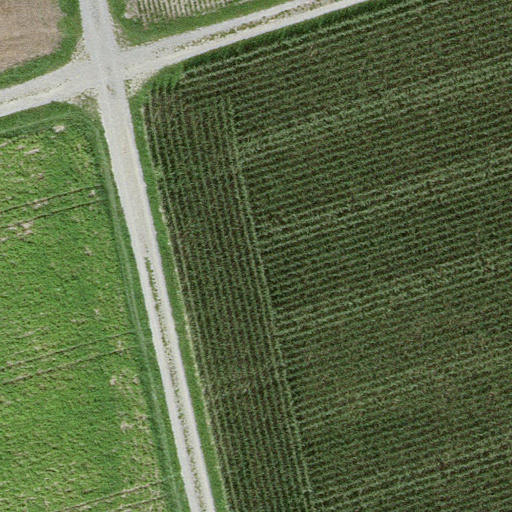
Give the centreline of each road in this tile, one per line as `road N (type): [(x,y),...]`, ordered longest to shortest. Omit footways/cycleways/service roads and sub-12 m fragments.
road 1 (track): [(217,511),(107,0)]
road 2 (track): [(346,0),(0,108)]
